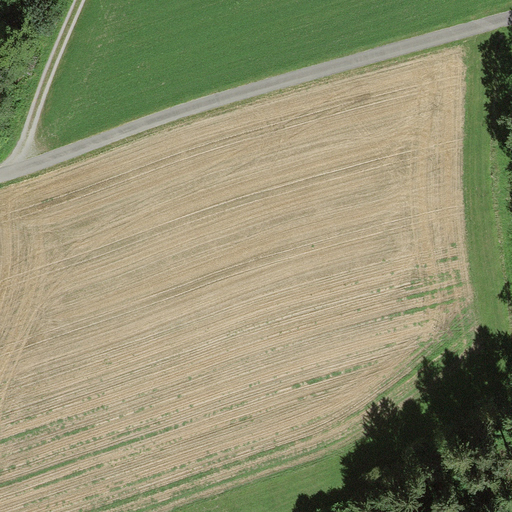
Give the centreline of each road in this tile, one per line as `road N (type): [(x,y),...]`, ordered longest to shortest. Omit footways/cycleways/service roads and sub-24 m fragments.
road 1 (track): [(0,171),(266,72),(511,10)]
road 2 (track): [(18,167),(80,0)]
